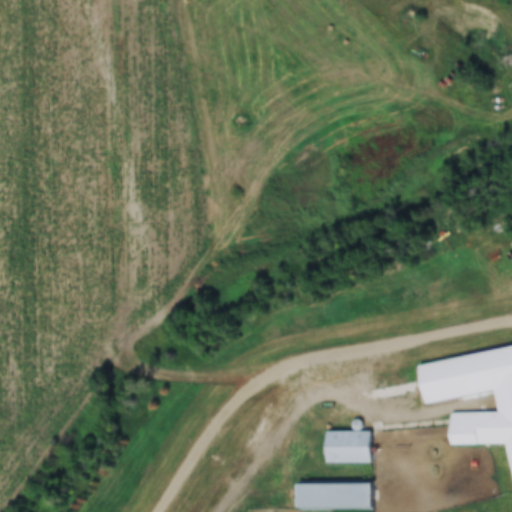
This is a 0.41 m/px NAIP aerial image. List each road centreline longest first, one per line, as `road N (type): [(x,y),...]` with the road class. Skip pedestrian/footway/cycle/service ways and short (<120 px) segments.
road 1 (track): [(316,360),(326,383),(180,511)]
road 2 (track): [(106,354),(126,369),(224,384),(242,395)]
